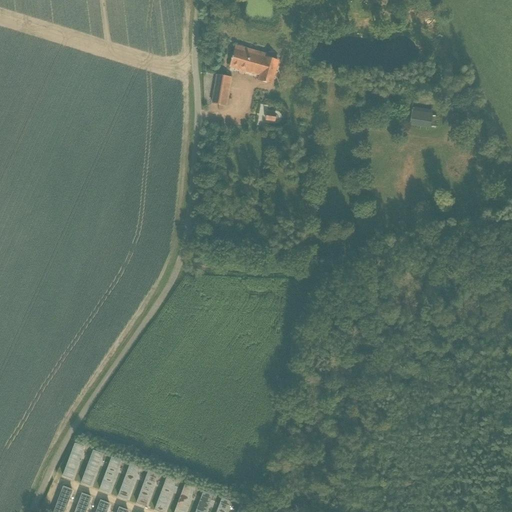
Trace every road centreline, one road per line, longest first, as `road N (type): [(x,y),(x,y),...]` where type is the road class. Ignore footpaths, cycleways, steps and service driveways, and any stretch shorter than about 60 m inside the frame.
road 1 (unclassified): [(30,511),(83,409),(175,277),(189,239),(198,0)]
road 2 (track): [(181,262),(259,271),(359,266),(511,216)]
